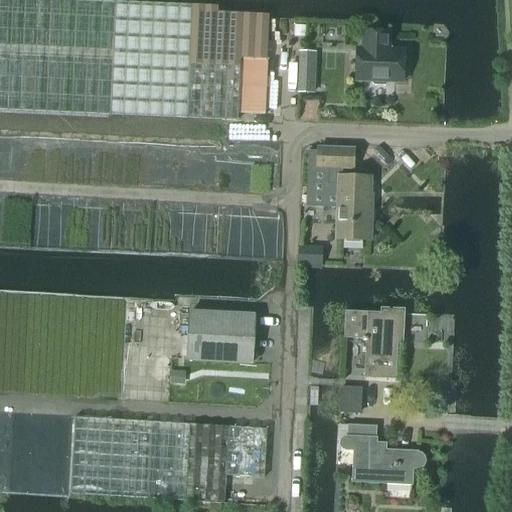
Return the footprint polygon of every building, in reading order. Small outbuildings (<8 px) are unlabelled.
[(0,0),(0,107),(34,109),(151,115),(236,120),(237,113),(263,114),(266,59),(268,14),(216,11),(215,6),(135,2),(102,0),(0,0)] [(295,26),(294,38),(306,38),(306,27),(295,26)] [(391,49),(388,46),(388,31),(362,30),(362,48),(356,48),(354,79),(371,80),(371,82),(373,85),(385,85),(387,83),(387,80),(402,81),(403,50),(391,49)] [(299,70),(298,92),(313,93),(314,71),(299,70)] [(335,208),(334,240),(368,241),(369,207),(363,207),(364,197),(366,197),(367,178),(338,177),(339,168),(352,169),(352,148),(315,147),(315,151),(306,151),(304,207),(335,208)] [(298,247),(297,264),(321,266),(322,248),(298,247)] [(402,330),(403,315),(403,310),(381,309),(380,329),(368,328),(369,314),(344,312),(343,338),(362,339),(362,341),(366,341),(364,378),(394,380),(396,329),(402,330)] [(251,363),(253,315),(188,312),(186,361),(251,363)] [(170,385),(179,386),(180,374),(170,373),(170,385)] [(360,415),(361,389),(340,388),(339,415),(360,415)] [(74,418),(69,495),(114,498),(186,502),(223,504),(225,475),(263,477),(267,430),(228,428),(191,425),(74,418)] [(341,443),(340,447),(342,450),(346,451),(354,452),(352,483),(387,485),(387,482),(411,483),(412,470),(416,470),(420,469),(423,466),(424,462),(423,458),(421,455),(417,454),(385,452),(385,447),(375,447),(376,428),(347,426),(347,438),(343,440),(341,443)]
